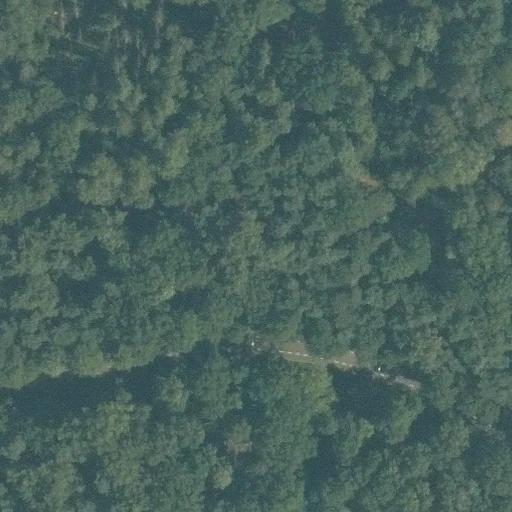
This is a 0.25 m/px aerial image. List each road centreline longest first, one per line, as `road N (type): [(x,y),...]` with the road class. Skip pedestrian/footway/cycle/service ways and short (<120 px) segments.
road 1 (tertiary): [(0,382),(209,344),(278,345),(365,362),(511,439)]
road 2 (track): [(239,0),(147,353)]
